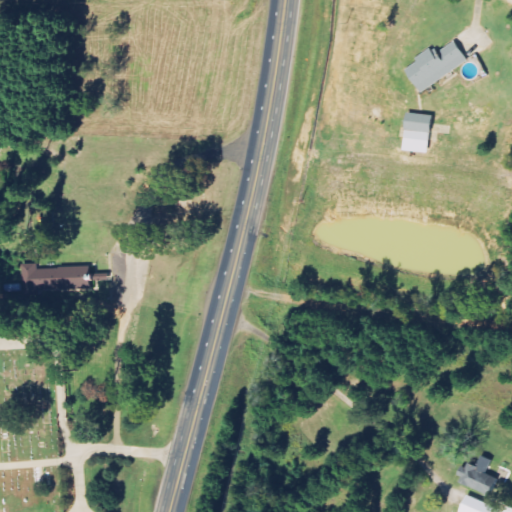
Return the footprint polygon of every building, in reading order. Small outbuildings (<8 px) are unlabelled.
[(470,63),(457,42),(439,53),(436,49),(406,68),(422,93),(470,63)] [(434,116),(409,114),(405,152),(431,154),(434,116)] [(41,295),(41,290),(87,291),(87,269),(29,268),(29,295),(41,295)] [(479,466),(469,462),(459,482),(491,497),(500,478),(489,473),(494,460),(484,456),(479,466)] [(495,511),(497,507),(469,495),(461,511),(495,511)]
